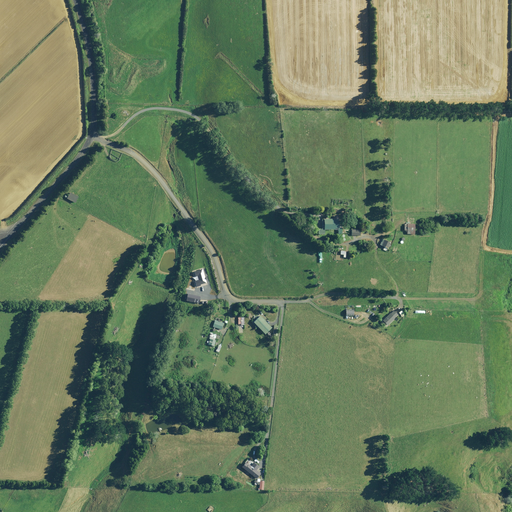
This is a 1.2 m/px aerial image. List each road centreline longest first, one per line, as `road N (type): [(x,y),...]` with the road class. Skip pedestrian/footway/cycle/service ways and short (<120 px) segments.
road 1 (unclassified): [(306,298),(235,298),(207,242),(153,170),(90,136)]
road 2 (unclassified): [(75,0),(93,83),(90,136)]
road 3 (unclassified): [(90,136),(15,230)]
